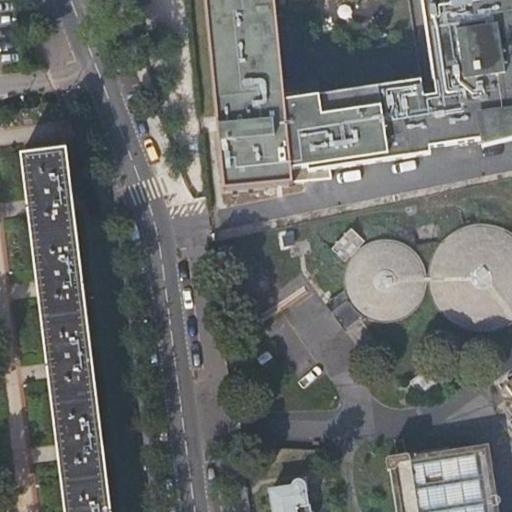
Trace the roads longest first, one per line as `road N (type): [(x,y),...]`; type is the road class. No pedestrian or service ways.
road 1 (residential): [(195,511),(160,236),(72,0)]
road 2 (unknown): [(511,372),(430,422),(186,443)]
road 3 (unknown): [(371,429),(305,310)]
